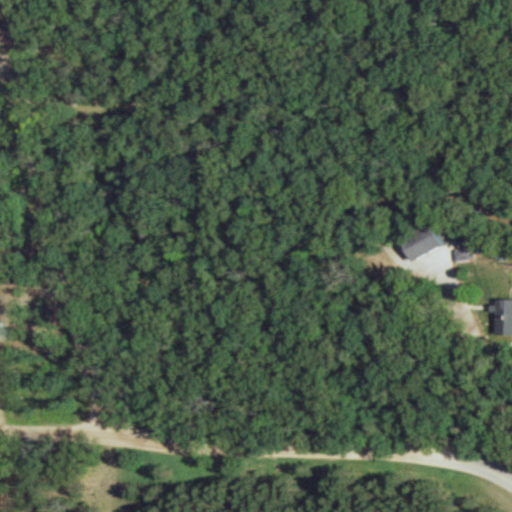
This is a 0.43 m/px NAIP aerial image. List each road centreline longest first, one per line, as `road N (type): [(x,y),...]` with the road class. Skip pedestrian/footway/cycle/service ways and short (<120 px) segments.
road 1 (residential): [(115,435),(1,0)]
road 2 (residential): [(511,477),(432,456),(115,435)]
